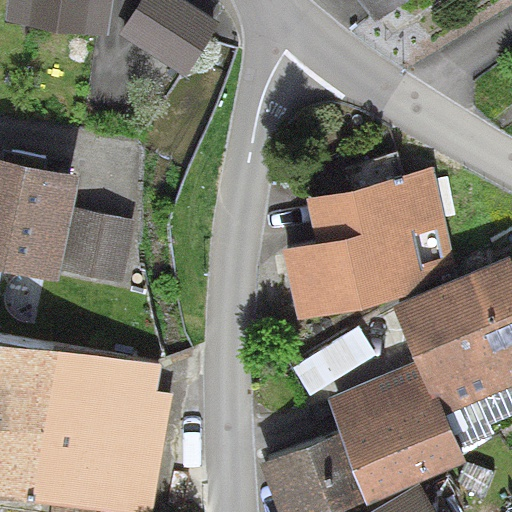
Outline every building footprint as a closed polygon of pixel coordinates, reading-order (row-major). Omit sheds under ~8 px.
[(8,0),(5,21),(106,35),(111,0),(8,0)] [(220,22),(184,0),(140,0),(119,35),(185,77),(220,22)] [(405,0),(357,0),(375,24),(405,0)] [(349,187),(305,198),(315,243),(283,250),(296,319),(456,278),(433,166),(402,174),(396,151),(345,168),(349,187)] [(80,176),(0,158),(0,268),(58,280),(80,176)] [(136,219),(76,207),(63,270),(123,282),(136,219)] [(511,369),(511,267),(509,260),(392,307),(415,361),(430,400),(438,397),(446,415),(511,388),(511,371),(511,370),(511,369)] [(359,325),(292,366),(311,395),(377,354),(359,325)] [(0,491),(53,501),(98,507),(125,511),(153,511),(173,392),(158,390),(163,362),(0,334),(0,491)] [(430,400),(415,361),(326,399),(339,434),(259,462),(276,511),(336,511),(365,502),(366,505),(466,461),(460,449),(446,415),(438,397),(430,400)] [(511,415),(511,388),(446,415),(460,449),(494,435),(490,425),(511,415)] [(437,511),(421,484),(372,511),(437,511)] [(97,511),(98,507),(53,501),(51,511),(97,511)]
